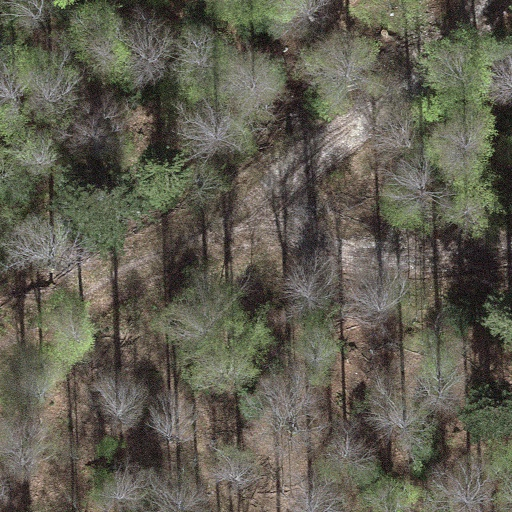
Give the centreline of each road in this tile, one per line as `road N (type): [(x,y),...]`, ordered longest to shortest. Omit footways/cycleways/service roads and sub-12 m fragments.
road 1 (track): [(491,0),(366,119),(313,186),(313,227),(396,264),(511,246)]
road 2 (track): [(313,186),(0,368)]
